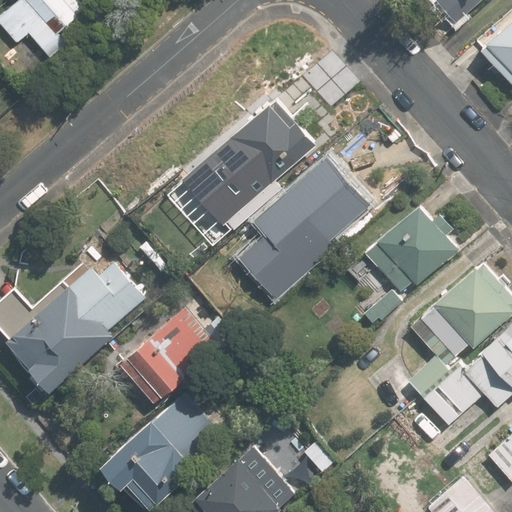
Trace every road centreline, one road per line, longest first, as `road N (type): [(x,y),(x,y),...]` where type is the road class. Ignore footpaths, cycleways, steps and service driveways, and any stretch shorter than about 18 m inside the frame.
road 1 (residential): [(238,0),(0,205)]
road 2 (residential): [(339,0),(511,191)]
